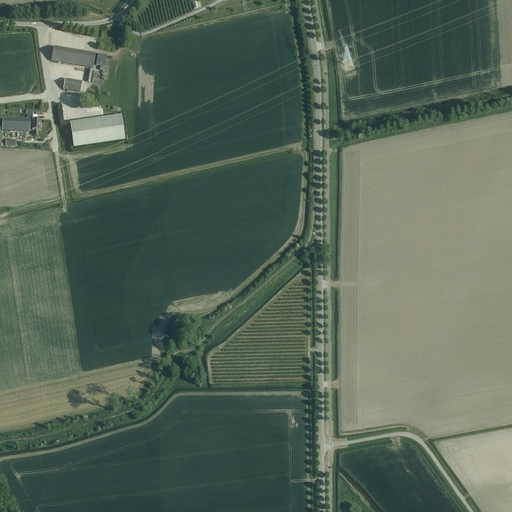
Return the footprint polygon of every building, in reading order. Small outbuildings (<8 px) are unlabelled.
[(92,68),(95,54),(53,47),(51,61),(92,68)] [(105,67),(107,56),(98,54),(96,65),(100,66),(100,70),(103,71),(102,72),(104,73),(104,71),(105,71),(105,67)] [(80,92),(82,82),(65,79),(63,89),(80,92)] [(120,116),(99,119),(70,123),(74,148),(124,141),(120,116)] [(29,132),(30,120),(3,118),(2,131),(29,132)] [(40,130),(41,120),(32,120),(32,123),(31,123),(31,125),(32,125),(32,130),(40,130)]
